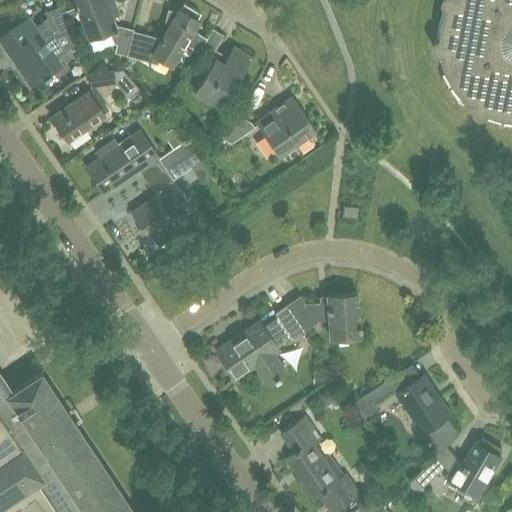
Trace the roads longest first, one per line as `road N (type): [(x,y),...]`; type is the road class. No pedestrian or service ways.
road 1 (residential): [(511,409),(434,293),(390,262),(347,250),(278,265),(154,351)]
road 2 (unclassified): [(154,351),(0,130)]
road 3 (unclassified): [(264,511),(154,351)]
